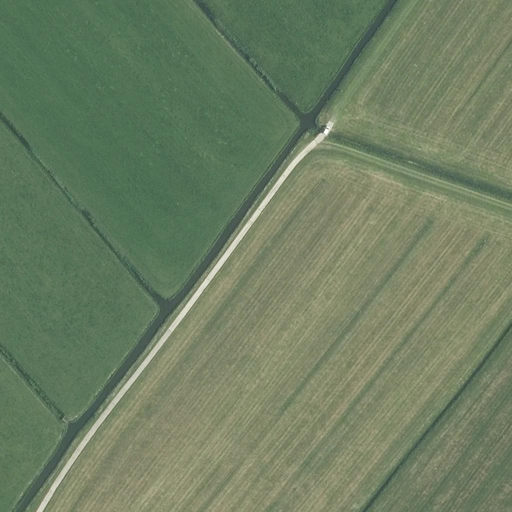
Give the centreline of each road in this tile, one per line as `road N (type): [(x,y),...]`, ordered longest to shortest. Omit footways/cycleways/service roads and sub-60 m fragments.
road 1 (track): [(40,511),(104,415),(376,60)]
road 2 (track): [(315,142),(511,212)]
